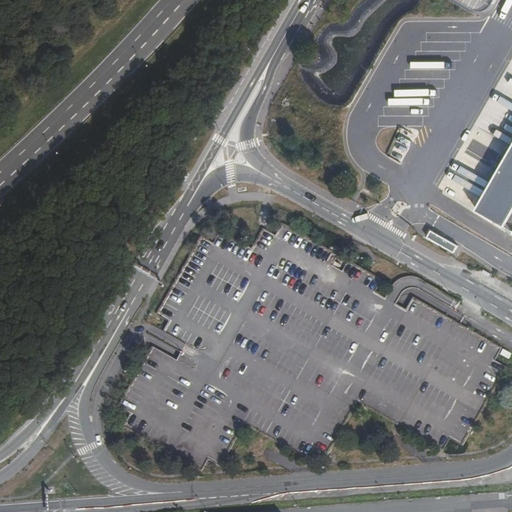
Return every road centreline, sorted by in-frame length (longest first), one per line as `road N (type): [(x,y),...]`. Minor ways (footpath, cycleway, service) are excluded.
road 1 (unclassified): [(249,488),(457,470),(511,455)]
road 2 (secondary): [(0,179),(175,0)]
road 3 (unclassified): [(511,315),(303,198)]
road 4 (unclassified): [(110,338),(84,400),(94,446),(131,481),(186,492)]
road 5 (unclassified): [(278,42),(173,219)]
road 6 (unclassified): [(0,509),(186,492)]
road 7 (unclassified): [(303,198),(253,159),(247,144),(278,42)]
road 8 (unknown): [(261,276),(285,252),(395,305)]
road 9 (unclassified): [(303,198),(230,172),(173,219)]
road 10 (unknown): [(351,370),(443,423),(470,391)]
road 11 (unclassified): [(173,219),(110,338)]
road 12 (unknown): [(470,391),(478,356),(395,305)]
road 13 (unclassified): [(120,511),(249,488)]
road 14 (unknown): [(332,404),(224,342)]
road 15 (unknown): [(243,308),(351,370)]
road 16 (unknown): [(261,276),(367,339)]
road 17 (unknown): [(178,425),(150,410),(163,369),(181,364),(205,375)]
